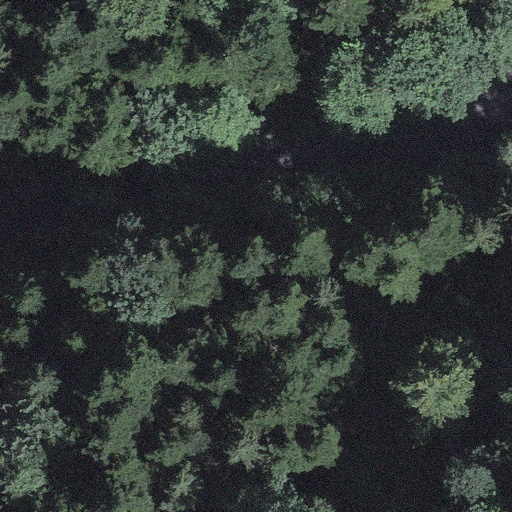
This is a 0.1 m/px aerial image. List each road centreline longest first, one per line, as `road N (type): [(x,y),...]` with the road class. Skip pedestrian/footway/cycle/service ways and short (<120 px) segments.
road 1 (track): [(511,127),(471,140),(221,157),(106,180),(0,221)]
road 2 (track): [(203,161),(332,89),(396,0)]
